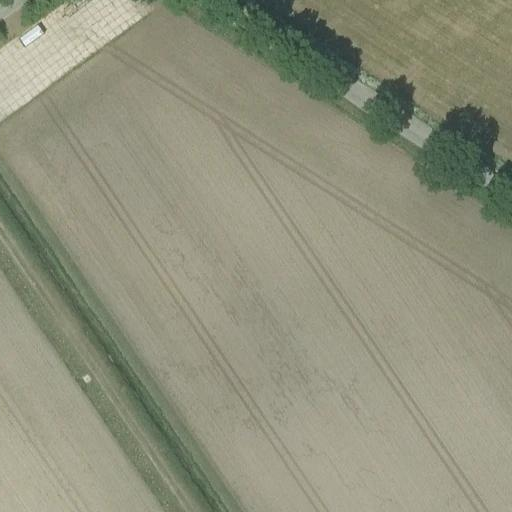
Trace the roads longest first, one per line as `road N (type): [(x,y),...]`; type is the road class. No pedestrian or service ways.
road 1 (unclassified): [(511,205),(199,0)]
road 2 (track): [(0,228),(191,511)]
